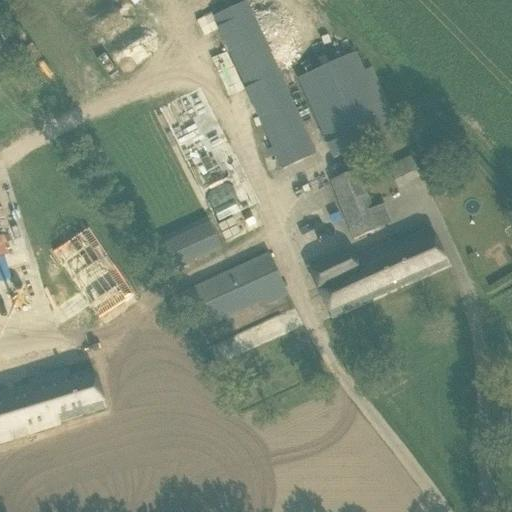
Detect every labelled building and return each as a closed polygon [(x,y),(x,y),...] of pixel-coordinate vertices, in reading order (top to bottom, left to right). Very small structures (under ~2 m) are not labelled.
[(281,170),(316,155),(248,1),(213,17),(281,170)] [(332,160),(400,131),(379,82),(370,86),(355,53),(297,78),(332,160)] [(357,171),(330,182),(354,240),(381,229),(373,208),(357,171)] [(210,224),(154,250),(165,275),(221,249),(210,224)] [(18,226),(0,231),(0,283),(33,273),(18,226)] [(448,266),(440,248),(429,228),(393,245),(390,241),(354,259),(347,251),(308,269),(330,319),(448,266)] [(91,235),(58,258),(106,329),(140,306),(91,235)] [(286,294),(268,255),(175,298),(192,333),(273,296),(275,301),(286,296),(285,294),(286,294)] [(30,385),(0,394),(0,442),(60,424),(59,422),(105,408),(93,368),(69,376),(68,372),(44,379),(45,383),(31,387),(30,385)]
